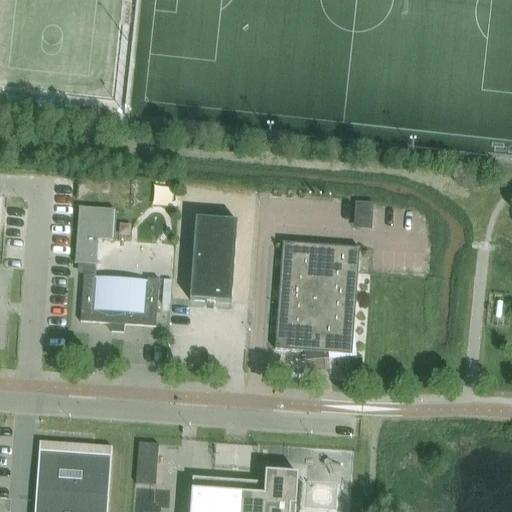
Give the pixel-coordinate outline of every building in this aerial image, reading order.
[(376,205),(359,204),(357,230),(374,231),(376,205)] [(78,208),(74,265),(96,266),(98,241),(112,242),(114,211),(78,208)] [(196,220),(190,302),(231,305),(237,223),(196,220)] [(282,244),(274,351),(352,357),(360,250),(282,244)] [(124,327),(156,329),(159,281),(147,280),(147,283),(95,279),(95,276),(83,276),(80,323),(111,326),(111,334),(124,335),(124,327)] [(155,447),(137,446),(135,485),(154,486),(155,447)] [(39,453),(34,511),(107,511),(111,458),(39,453)] [(294,511),(298,474),(265,472),(264,484),(261,484),(258,484),(221,482),(193,480),(190,511),(294,511)]
